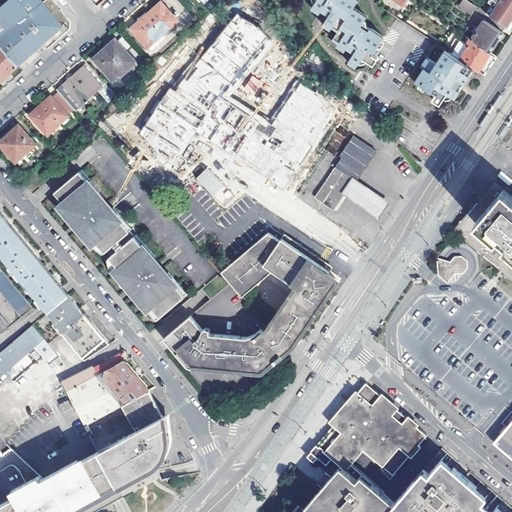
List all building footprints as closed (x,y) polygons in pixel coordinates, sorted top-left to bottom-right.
[(8,0),(0,7),(0,37),(42,3),(39,0),(8,0)] [(368,62),(374,66),(379,59),(372,55),(373,52),(375,53),(385,38),(368,26),(366,23),(365,22),(367,18),(354,9),(359,0),(312,0),(313,4),(315,5),(313,9),(320,14),(322,12),(330,17),(324,26),(331,31),(334,27),(339,31),(334,40),(340,44),(338,47),(346,52),(348,49),(355,54),(349,63),(357,68),(360,63),(361,64),(367,64),(368,62)] [(463,0),(460,5),(471,13),(476,5),(467,0),(463,0)] [(511,0),(497,0),(496,19),(508,27),(511,22),(511,21),(511,0)] [(62,28),(42,3),(0,37),(0,46),(0,47),(18,66),(40,47),(44,43),(62,28)] [(132,28),(148,47),(162,34),(163,35),(178,22),(162,3),(142,20),(132,28)] [(239,10),(233,16),(238,20),(244,14),(239,10)] [(230,96),(273,42),(263,28),(244,14),(238,20),(233,16),(219,34),(222,37),(211,50),(208,47),(197,61),(200,63),(189,77),(186,74),(180,82),(183,84),(180,89),(172,84),(142,128),(161,150),(172,158),(194,125),(284,186),(295,169),(286,163),(289,157),(296,162),(331,110),(318,94),(304,84),(275,127),(272,125),(269,128),(262,123),(260,126),(239,112),(241,109),(230,102),(233,98),(230,96)] [(505,33),(486,20),(481,27),(478,25),(474,32),(476,34),(473,40),(492,52),(505,33)] [(219,34),(208,47),(211,50),(222,37),(219,34)] [(94,57),(113,79),(119,74),(119,73),(135,59),(116,38),(105,48),(94,57)] [(460,41),(456,39),(448,51),(474,68),(479,71),(492,52),(473,40),(471,39),(467,44),(461,40),(460,41)] [(273,42),(230,96),(233,98),(238,93),(248,78),(260,66),(269,53),(278,46),(273,42)] [(18,66),(0,47),(0,46),(0,82),(9,75),(18,66)] [(474,68),(448,51),(445,49),(436,64),(430,60),(424,68),(415,81),(419,84),(425,88),(430,91),(431,91),(436,94),(432,100),(440,105),(444,98),(448,93),(451,96),(462,81),(465,83),(474,68)] [(427,58),(421,66),(424,68),(430,60),(427,58)] [(138,63),(135,59),(119,73),(119,74),(113,79),(120,79),(138,63)] [(197,61),(186,74),(189,77),(200,63),(197,61)] [(74,76),(68,82),(64,85),(82,105),(101,87),(84,67),(74,76)] [(253,75),(243,88),(254,96),(263,83),(253,75)] [(272,125),(275,127),(304,84),(299,81),(294,89),(286,104),(275,117),(272,125)] [(448,93),(444,98),(446,100),(451,99),(453,97),(455,98),(465,83),(462,81),(451,96),(448,93)] [(75,110),(82,105),(64,85),(57,91),(58,92),(75,110)] [(31,115),(48,135),(75,110),(58,92),(53,97),(52,96),(44,103),(31,115)] [(241,109),(239,112),(260,126),(262,123),(241,109)] [(0,142),(17,162),(36,145),(19,125),(8,135),(0,142)] [(194,125),(172,158),(175,160),(197,127),(194,125)] [(328,144),(338,150),(346,138),(336,132),(328,144)] [(318,194),(334,207),(342,196),(351,182),(353,180),(356,182),(376,153),(354,137),(340,156),(343,159),(318,194)] [(225,152),(222,157),(226,159),(341,238),(345,241),(346,240),(348,236),(342,229),(225,152)] [(152,305),(161,315),(188,292),(170,271),(167,273),(154,257),(157,255),(138,233),(135,235),(130,230),(134,227),(116,206),(113,208),(100,193),(102,190),(84,168),(56,191),(65,202),(59,207),(75,225),(92,245),(95,243),(103,254),(106,250),(111,256),(107,259),(108,265),(129,290),(146,310),(152,305)] [(379,217),(388,202),(356,182),(353,180),(351,182),(342,196),(379,217)] [(454,229),(511,278),(511,194),(502,186),(495,181),(454,229)] [(8,222),(0,212),(0,252),(49,311),(69,295),(55,278),(35,254),(8,222)] [(210,299),(191,315),(166,336),(181,352),(183,350),(189,357),(187,359),(190,363),(247,368),(248,364),(256,365),(256,369),(260,369),(265,365),(263,363),(266,360),(268,358),(270,361),(279,353),(292,343),(300,337),(303,339),(308,334),(311,330),(305,326),(334,293),(328,289),(330,287),(335,278),(326,273),(305,258),(279,241),(267,233),(219,273),(211,280),(220,291),(210,299)] [(284,235),(279,241),(305,258),(326,273),(330,266),(284,235)] [(0,291),(22,318),(34,308),(0,266),(0,291)] [(201,289),(210,299),(220,291),(211,280),(201,289)] [(305,326),(311,330),(323,313),(337,293),(330,287),(328,289),(334,293),(305,326)] [(69,295),(49,311),(61,326),(59,328),(63,333),(85,314),(82,310),(69,295)] [(85,314),(63,333),(86,360),(110,344),(88,318),(85,314)] [(38,342),(27,330),(0,353),(0,369),(3,373),(13,364),(33,347),(38,342)] [(190,363),(187,359),(189,357),(183,350),(181,352),(166,336),(164,337),(171,346),(179,355),(189,366),(235,370),(240,370),(262,372),(282,355),(303,339),(300,337),(292,343),(279,353),(270,361),(268,358),(266,360),(263,363),(265,365),(260,369),(256,369),(256,365),(248,364),(247,368),(190,363)] [(121,405),(97,376),(125,361),(131,358),(125,350),(94,367),(62,382),(85,426),(95,421),(113,409),(121,405)] [(471,355),(470,364),(460,362),(458,358),(453,357),(456,365),(454,374),(451,375),(459,376),(460,367),(463,375),(471,372),(473,376),(484,378),(481,369),(483,357),(471,355)] [(121,405),(149,390),(125,361),(97,376),(121,405)] [(337,465),(345,462),(358,446),(388,472),(422,431),(422,430),(418,427),(408,419),(401,412),(396,408),(381,395),(361,378),(356,385),(342,400),(334,411),(326,419),(331,424),(323,433),(312,445),(305,453),(308,456),(313,452),(322,460),(326,455),(337,465)] [(161,413),(149,390),(121,405),(113,409),(95,421),(85,426),(99,451),(118,487),(130,480),(142,474),(153,468),(158,465),(162,462),(164,460),(166,456),(168,454),(170,450),(172,446),(173,443),(174,439),(174,435),(174,431),(169,410),(168,411),(167,410),(161,413)] [(511,411),(497,429),(501,434),(511,421),(511,411)] [(511,421),(501,434),(494,442),(511,457),(511,421)] [(72,511),(80,508),(90,502),(118,487),(99,451),(78,462),(77,460),(43,478),(39,475),(11,492),(14,496),(0,503),(0,511),(72,511)] [(391,502),(383,511),(443,511),(445,511),(446,511),(503,511),(496,506),(491,511),(479,501),(484,496),(459,475),(439,458),(426,472),(420,468),(391,502)] [(345,462),(337,465),(324,480),(297,511),(298,511),(383,511),(391,502),(345,462)] [(90,502),(80,508),(82,511),(95,511),(112,503),(123,497),(118,487),(90,502)]
